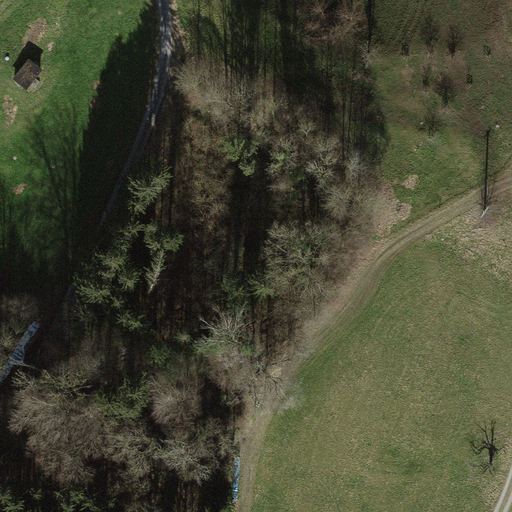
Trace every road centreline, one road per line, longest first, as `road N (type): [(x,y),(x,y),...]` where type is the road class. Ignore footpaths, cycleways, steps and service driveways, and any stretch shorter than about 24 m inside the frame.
road 1 (track): [(161,0),(156,85),(30,380),(0,422)]
road 2 (track): [(243,511),(268,415),(341,299),(382,256),(511,184)]
